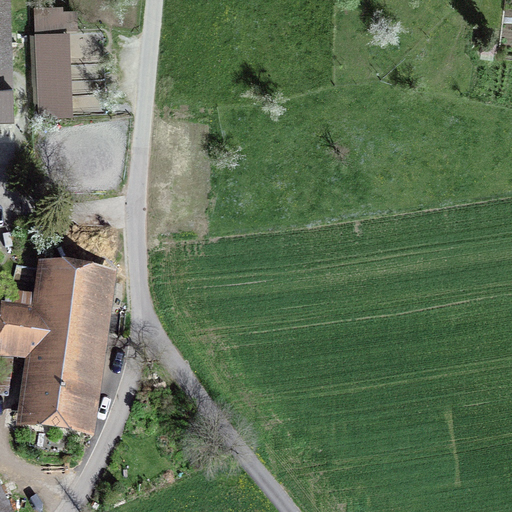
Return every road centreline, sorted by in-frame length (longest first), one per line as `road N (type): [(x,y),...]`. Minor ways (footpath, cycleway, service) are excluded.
road 1 (residential): [(140,325),(135,193),(154,0)]
road 2 (unclassified): [(296,511),(160,336),(140,325)]
road 3 (residential): [(67,511),(120,409),(140,325)]
